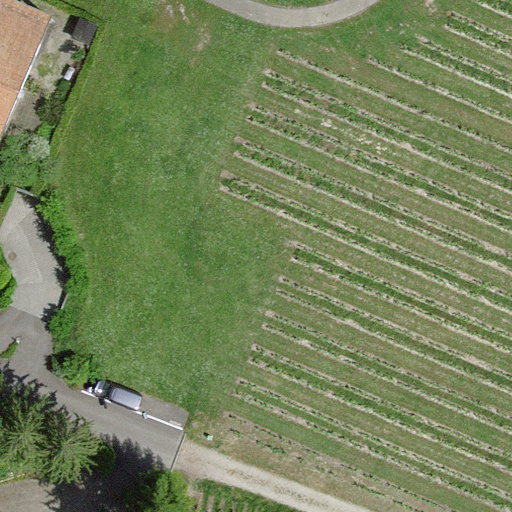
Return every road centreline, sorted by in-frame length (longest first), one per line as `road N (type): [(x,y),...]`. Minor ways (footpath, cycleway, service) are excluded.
road 1 (residential): [(0,378),(179,454)]
road 2 (track): [(179,454),(332,511)]
